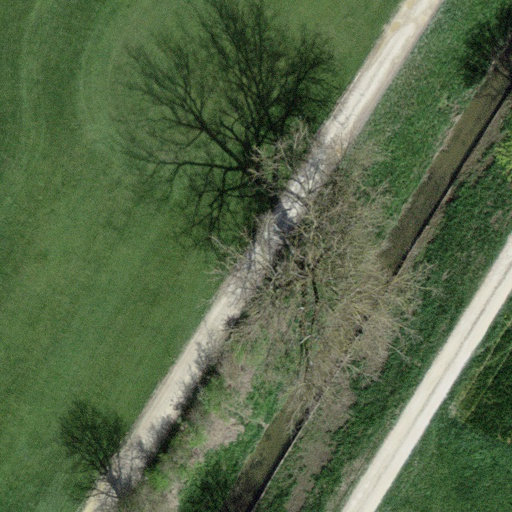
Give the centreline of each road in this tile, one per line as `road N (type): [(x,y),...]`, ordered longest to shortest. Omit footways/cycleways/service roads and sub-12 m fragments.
road 1 (track): [(417,0),(96,511)]
road 2 (track): [(511,277),(366,511)]
